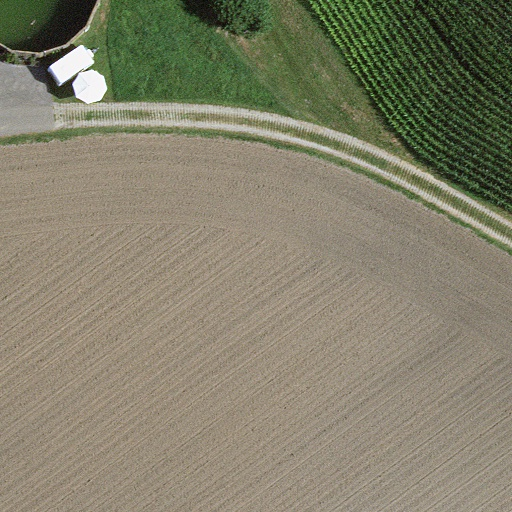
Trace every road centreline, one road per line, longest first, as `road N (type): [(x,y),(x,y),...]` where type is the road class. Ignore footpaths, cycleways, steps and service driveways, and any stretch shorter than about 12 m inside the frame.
road 1 (track): [(54,117),(191,114),(309,132)]
road 2 (track): [(309,132),(419,179),(511,232)]
